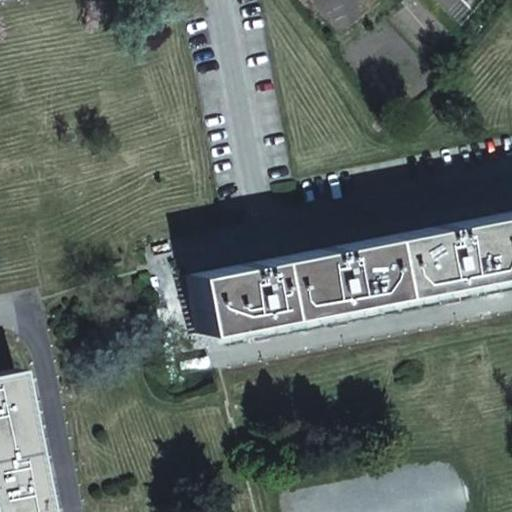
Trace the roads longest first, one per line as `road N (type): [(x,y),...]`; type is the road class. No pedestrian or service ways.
road 1 (residential): [(511,162),(244,219),(199,0)]
road 2 (unknown): [(511,305),(181,360)]
road 3 (unknown): [(58,511),(29,353),(16,335),(0,332)]
